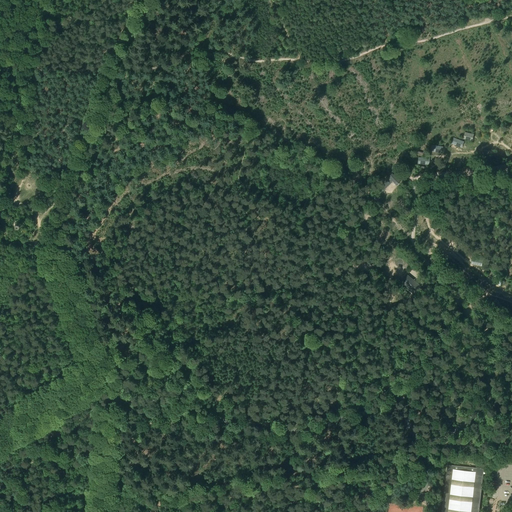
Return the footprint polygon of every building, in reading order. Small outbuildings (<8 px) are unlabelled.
[(472,140),(474,133),(464,131),(463,138),(472,140)] [(453,137),(451,144),(462,147),(464,140),(453,137)] [(386,179),(377,187),(381,192),(390,183),(392,181),(396,186),(400,182),(392,173),(388,177),(387,176),(385,178),(386,179)] [(412,292),(419,285),(407,275),(401,283),(412,292)] [(500,286),(505,282),(502,278),(497,281),(500,286)] [(478,511),(484,468),(447,465),(441,511),(478,511)]
